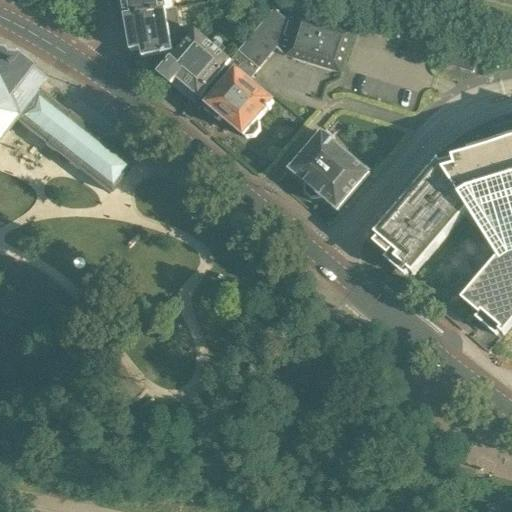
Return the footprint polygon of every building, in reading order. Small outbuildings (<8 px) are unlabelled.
[(121,0),(125,17),(173,9),(171,0),(121,0)] [(177,30),(173,9),(125,17),(131,53),(142,51),(143,59),(173,53),(169,31),(177,30)] [(277,49),(286,57),(339,73),(352,33),(298,17),(295,27),(294,27),(274,10),(238,53),(230,62),(231,62),(211,86),(218,93),(204,110),(219,122),(222,119),(244,137),(246,139),(255,138),(260,131),(259,124),(257,122),(274,103),(249,82),(277,49)] [(172,61),(160,76),(172,87),(178,80),(200,99),(211,86),(231,62),(230,62),(196,33),(172,61)] [(100,141),(101,140),(68,114),(67,115),(59,108),(39,93),(37,92),(38,91),(39,91),(43,86),(43,85),(43,84),(45,82),(30,70),(31,70),(15,57),(14,58),(4,57),(3,53),(2,54),(0,53),(0,142),(14,125),(17,121),(45,143),(44,145),(53,152),(55,153),(55,154),(57,156),(57,155),(64,160),(63,161),(65,162),(66,162),(68,163),(77,170),(78,169),(108,193),(109,193),(110,193),(132,166),(130,165),(131,164),(100,141)] [(472,73),(475,62),(446,53),(442,64),(472,73)] [(15,130),(0,157),(0,164),(18,174),(35,141),(15,130)] [(322,135),(290,172),(306,185),(305,186),(305,194),(312,200),(320,199),(321,198),(338,212),(370,175),(322,135)] [(511,138),(467,152),(468,156),(439,165),(437,162),(374,236),(377,239),(373,245),(386,256),(383,260),(404,278),(408,273),(412,276),(467,212),(496,258),(460,300),(477,315),(474,318),(495,336),(498,333),(502,335),(511,323),(511,138)] [(203,229),(178,272),(204,287),(219,261),(214,258),(224,241),(203,229)] [(51,267),(41,282),(69,300),(79,284),(51,267)]
